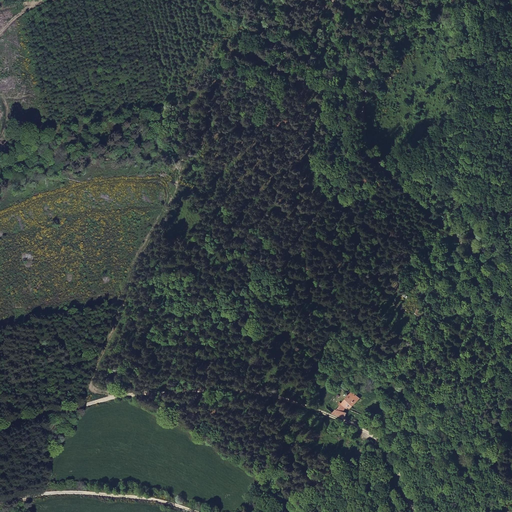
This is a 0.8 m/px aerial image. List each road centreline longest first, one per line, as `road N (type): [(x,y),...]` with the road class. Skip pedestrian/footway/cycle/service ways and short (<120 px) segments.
road 1 (track): [(482,511),(506,395),(506,303),(479,241),(374,138),(350,69),(351,0)]
road 2 (track): [(407,511),(378,448),(331,417),(243,389),(162,391),(0,434)]
road 3 (track): [(0,505),(80,493),(173,511)]
